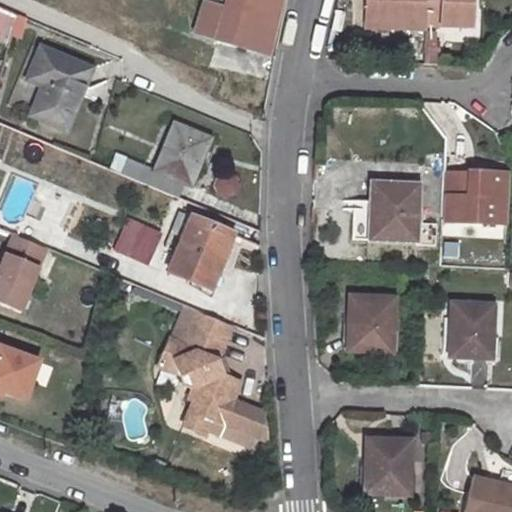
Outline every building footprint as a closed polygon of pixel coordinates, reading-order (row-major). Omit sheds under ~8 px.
[(198,4),(189,35),(238,50),(244,27),(273,36),(281,0),(220,0),(218,10),(198,4)] [(428,0),(382,0),(381,34),(411,35),(411,39),(427,40),(428,0)] [(428,0),(427,40),(487,42),(488,0),(428,0)] [(42,92),(31,119),(65,133),(90,73),(41,53),(27,86),(42,92)] [(175,130),(155,176),(160,178),(156,189),(180,199),(184,188),(190,191),(210,144),(175,130)] [(473,173),(471,223),(510,225),(511,175),(473,173)] [(221,175),(213,193),(229,200),(237,182),(221,175)] [(373,184),(371,240),(419,243),(422,187),(373,184)] [(127,217),(114,250),(151,265),(165,232),(127,217)] [(191,219),(168,276),(208,292),(232,236),(191,219)] [(451,235),(495,235),(495,226),(451,227),(451,235)] [(47,255),(13,241),(0,268),(0,309),(17,316),(47,255)] [(353,300),(351,355),(395,357),(398,303),(353,300)] [(456,307),(451,359),(493,361),(497,309),(456,307)] [(221,380),(214,362),(227,328),(192,314),(180,346),(165,341),(158,359),(169,364),(176,380),(182,378),(189,393),(186,403),(191,405),(181,431),(204,439),(206,433),(210,423),(221,427),(251,438),(255,426),(243,422),(248,408),(226,401),(233,383),(221,380)] [(0,351),(0,393),(21,401),(35,364),(0,351)] [(154,371),(176,380),(169,364),(158,359),(154,371)] [(267,415),(248,408),(243,422),(255,426),(251,438),(264,443),(267,415)] [(248,448),(251,438),(221,427),(210,423),(206,433),(248,448)] [(367,442),(364,497),(409,500),(411,443),(367,442)] [(511,511),(511,486),(475,478),(466,511),(511,511)]
